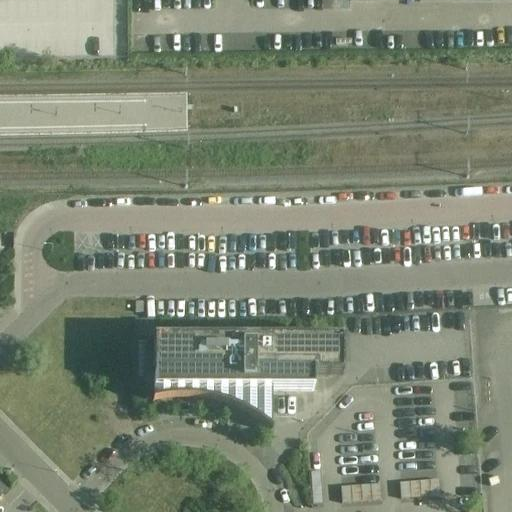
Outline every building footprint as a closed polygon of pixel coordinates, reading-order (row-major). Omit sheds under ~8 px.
[(154,321),(134,321),(134,337),(154,337),(154,321)] [(342,341),(154,340),(154,401),(171,398),(189,398),(207,400),(224,405),(240,411),(256,420),(270,430),(270,392),(313,392),(313,377),(342,377),(342,341)] [(473,488),(473,468),(457,468),(457,488),(473,488)] [(396,495),(434,492),(432,470),(394,473),(396,495)] [(336,477),(336,495),(374,495),(374,477),(336,477)]
